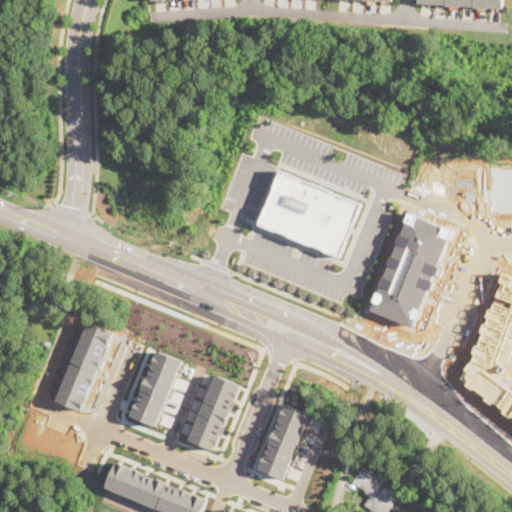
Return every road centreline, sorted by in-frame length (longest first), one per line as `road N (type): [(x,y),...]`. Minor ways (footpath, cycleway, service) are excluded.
road 1 (secondary): [(291,330),(402,390),(511,475)]
road 2 (secondary): [(69,237),(291,330)]
road 3 (residential): [(85,6),(80,179),(69,237)]
road 4 (residential): [(99,429),(302,511)]
road 5 (residential): [(291,330),(228,480)]
road 6 (residential): [(87,459),(133,343)]
